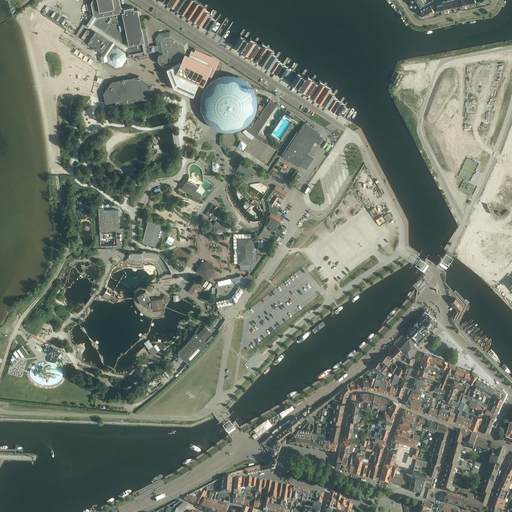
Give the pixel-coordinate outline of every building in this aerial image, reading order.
[(146,50),(146,47),(149,46),(148,46),(149,46),(145,28),(142,28),(140,18),(138,9),(134,9),(133,6),(124,8),(121,6),(119,0),(92,0),(91,3),(93,11),(93,14),(88,22),(86,25),(96,31),(88,43),(102,53),(100,57),(101,63),(108,61),(108,62),(116,67),(122,66),(127,58),(127,57),(126,57),(125,51),(128,51),(128,54),(146,50)] [(179,10),(185,0),(178,0),(174,7),(179,10)] [(185,14),(193,0),(185,0),(179,10),(185,14)] [(190,18),(200,3),(195,0),(193,0),(185,14),(190,18)] [(450,10),(448,0),(442,2),(444,11),(450,10)] [(456,8),(454,0),(450,0),(448,0),(450,10),(456,8)] [(463,7),(461,0),(454,0),(456,8),(463,7)] [(434,11),(432,9),(434,8),(431,1),(421,7),(423,10),(421,11),(422,14),(421,15),(422,18),(424,17),(425,16),(426,18),(431,15),(430,14),(434,11)] [(444,11),(442,2),(442,1),(435,2),(438,13),(444,11)] [(196,22),(204,10),(206,7),(200,3),(190,18),(196,22)] [(201,25),(208,15),(209,13),(204,10),(196,22),(201,25)] [(206,27),(212,18),(208,15),(201,25),(206,27)] [(210,30),(216,21),(212,18),(206,27),(210,30)] [(190,53),(188,42),(170,31),(159,33),(155,38),(157,45),(158,50),(159,55),(158,56),(158,57),(158,59),(158,61),(160,63),(161,64),(163,65),(164,65),(166,65),(168,64),(169,64),(170,63),(170,62),(187,59),(190,54),(190,53)] [(240,36),(234,46),(238,49),(244,39),(240,36)] [(244,39),(238,49),(242,51),(249,42),(244,39)] [(249,42),(242,51),(248,55),(255,43),(250,39),(249,42)] [(255,43),(248,55),(253,58),(260,46),(255,43)] [(260,46),(253,58),(258,62),(268,47),(262,43),(260,46)] [(268,47),(258,62),(264,66),(272,54),(274,51),(268,47)] [(190,54),(187,59),(182,62),(186,74),(200,80),(204,82),(206,83),(209,75),(211,76),(219,58),(196,48),(195,51),(192,49),(190,54)] [(272,54),(264,66),(269,69),(275,59),(277,57),(272,54)] [(275,59),(269,69),(274,72),(280,62),(275,59)] [(173,86),(193,95),(200,80),(186,74),(182,62),(166,68),(173,86)] [(280,62),(274,72),(278,74),(284,65),(280,62)] [(284,65),(278,74),(282,77),(288,68),(284,65)] [(270,99),(262,111),(257,108),(257,107),(257,102),(257,95),(256,92),(254,88),(253,86),(250,83),(249,81),(246,79),(243,77),(240,76),(238,75),(236,75),(233,74),(232,74),(229,74),(226,74),(222,75),(218,76),(214,78),(210,81),(207,84),(204,88),(202,92),(201,98),(200,103),(201,108),(202,112),(203,114),(205,118),(208,122),(211,125),(215,128),(219,129),(223,131),(228,131),(233,131),(237,130),(241,129),(244,128),(244,127),(250,132),(265,143),(265,142),(268,138),(261,133),(279,106),(270,99)] [(298,74),(291,83),(296,86),(302,76),(298,74)] [(302,76),(296,86),(300,89),(306,79),(302,76)] [(306,79),(300,89),(305,92),(313,80),(308,77),(306,79)] [(106,103),(115,101),(154,94),(153,85),(148,82),(121,88),(119,80),(111,82),(104,93),(106,103)] [(313,80),(305,92),(310,95),(318,83),(313,80)] [(318,83),(310,95),(316,99),(325,84),(320,81),(318,83)] [(325,84),(316,99),(322,103),(330,91),(331,88),(325,84)] [(330,91),(322,103),(327,106),(333,97),(335,94),(330,91)] [(115,101),(116,107),(156,100),(155,94),(154,94),(115,101)] [(333,97),(327,106),(331,109),(337,99),(333,97)] [(337,99),(331,109),(335,112),(341,102),(337,99)] [(341,102),(335,112),(340,114),(346,105),(341,102)] [(94,122),(94,119),(97,118),(95,109),(87,111),(88,114),(85,115),(86,124),(94,122)] [(307,153),(320,133),(317,131),(305,122),(283,156),(295,164),(298,166),(299,165),(306,169),(314,158),(307,153)] [(237,147),(243,150),(246,145),(241,141),(237,147)] [(439,165),(444,161),(440,156),(435,160),(439,165)] [(256,171),(242,161),(237,167),(252,177),(256,171)] [(495,186),(495,187),(501,190),(504,192),(511,182),(511,183),(511,169),(504,166),(495,186)] [(184,184),(181,188),(200,201),(200,200),(201,201),(205,196),(196,191),(199,187),(188,180),(188,179),(184,184)] [(255,192),(266,197),(269,190),(259,185),(255,192)] [(271,213),(271,212),(280,217),(281,214),(277,211),(279,208),(274,204),(283,190),(276,185),(267,200),(268,201),(268,203),(269,211),(271,213)] [(495,187),(492,192),(498,195),(501,190),(495,187)] [(492,192),(490,197),(496,200),(498,195),(492,192)] [(490,197),(487,202),(493,205),(496,200),(490,197)] [(487,202),(485,207),(491,210),(493,205),(487,202)] [(228,234),(233,226),(225,221),(225,222),(222,220),(226,213),(213,205),(206,215),(217,221),(215,224),(214,225),(216,235),(217,234),(221,234),(225,232),(228,234)] [(118,210),(103,211),(103,207),(98,207),(100,231),(115,230),(116,245),(125,244),(124,229),(119,229),(118,210)] [(485,207),(482,212),(488,215),(491,210),(485,207)] [(282,219),(271,212),(268,216),(271,218),(269,221),(266,226),(271,229),(270,230),(272,231),(273,232),(273,231),(276,232),(274,235),(276,236),(277,237),(282,229),(277,226),(279,223),(282,219)] [(482,212),(480,217),(485,220),(488,215),(482,212)] [(480,217),(477,222),(483,225),(485,220),(480,217)] [(165,224),(148,220),(142,243),(159,248),(165,224)] [(477,222),(474,227),(480,230),(483,225),(477,222)] [(209,225),(202,227),(203,234),(206,234),(206,232),(208,232),(210,231),(209,225)] [(474,227),(471,232),(478,235),(480,230),(474,227)] [(464,245),(463,246),(468,249),(468,250),(476,257),(478,255),(480,257),(479,259),(482,262),(483,260),(486,262),(484,264),(485,264),(493,254),(482,244),(481,246),(479,245),(483,238),(478,235),(471,232),(465,242),(465,243),(464,245)] [(165,242),(171,245),(174,239),(169,236),(165,242)] [(254,263),(253,263),(253,260),(257,260),(256,241),(252,241),(252,237),(237,238),(238,264),(240,264),(240,270),(251,269),(251,264),(252,264),(252,265),(254,265),(254,263)] [(493,257),(486,265),(491,269),(498,261),(493,257)] [(195,271),(208,280),(215,271),(213,265),(208,261),(202,262),(195,271)] [(498,261),(491,269),(496,273),(503,265),(498,261)] [(503,265),(496,273),(496,274),(498,276),(498,275),(501,277),(508,269),(503,265)] [(244,289),(251,279),(245,275),(244,277),(240,274),(239,276),(232,278),(233,282),(235,282),(236,283),(237,283),(242,289),(243,289),(244,289)] [(188,291),(196,297),(201,289),(193,283),(188,291)] [(164,306),(166,303),(162,301),(162,298),(150,300),(145,291),(136,296),(141,305),(144,303),(152,309),(152,310),(164,308),(164,306)] [(105,292),(102,296),(108,300),(109,299),(111,301),(112,301),(114,302),(114,301),(116,302),(119,298),(111,294),(110,296),(105,292)] [(209,298),(204,294),(200,299),(205,303),(209,298)] [(458,297),(453,302),(458,307),(453,316),(458,319),(465,306),(464,306),(465,306),(458,297)] [(411,326),(406,331),(409,334),(408,334),(411,336),(409,338),(413,343),(415,344),(416,346),(417,346),(424,335),(426,333),(424,332),(426,331),(427,332),(428,331),(426,328),(434,319),(434,318),(434,317),(429,312),(429,313),(426,310),(417,321),(418,321),(415,324),(416,326),(414,328),(411,326)] [(214,333),(218,335),(224,325),(220,323),(214,333)] [(212,332),(205,326),(198,334),(205,340),(212,332)] [(408,333),(407,333),(406,332),(395,343),(402,350),(409,356),(418,347),(413,343),(409,338),(411,336),(408,333)] [(177,353),(189,364),(208,344),(196,333),(177,353)] [(146,346),(148,349),(153,346),(148,339),(143,343),(146,346)] [(409,356),(402,350),(395,343),(387,350),(389,352),(395,358),(413,363),(414,357),(409,356)] [(153,345),(153,346),(148,349),(148,350),(152,355),(158,351),(153,345)] [(28,354),(22,346),(19,348),(25,356),(28,354)] [(434,362),(435,357),(432,356),(424,353),(422,358),(434,362)] [(392,358),(392,357),(389,354),(384,359),(373,368),(376,371),(378,373),(380,374),(382,376),(385,371),(387,365),(389,361),(391,362),(392,358)] [(441,367),(444,361),(435,357),(434,362),(437,364),(437,365),(439,366),(441,367)] [(432,367),(434,362),(422,358),(421,363),(432,367)] [(438,369),(432,367),(421,363),(419,368),(428,371),(429,368),(437,371),(438,369)] [(410,373),(412,367),(405,364),(403,369),(402,368),(401,370),(410,373)] [(453,375),(456,366),(450,364),(448,367),(446,372),(449,373),(453,375)] [(457,380),(462,369),(457,367),(454,375),(457,376),(456,379),(457,380)] [(433,379),(434,379),(435,376),(432,375),(427,374),(427,373),(428,371),(419,368),(418,373),(433,379)] [(462,378),(466,371),(462,369),(457,380),(459,381),(460,377),(462,378)] [(377,389),(381,391),(386,380),(385,380),(387,376),(386,376),(387,372),(385,371),(381,379),(376,389),(377,389)] [(468,381),(472,373),(466,371),(462,378),(464,379),(463,381),(462,380),(461,382),(465,384),(465,385),(466,386),(467,383),(466,383),(467,381),(468,381)] [(400,378),(400,376),(401,374),(400,374),(396,372),(394,376),(393,379),(390,378),(389,381),(392,382),(391,384),(397,387),(398,383),(400,378)] [(474,382),(478,375),(472,372),(472,373),(468,381),(467,381),(466,383),(467,383),(466,386),(467,386),(466,387),(468,388),(471,382),(473,383),(474,382)] [(371,375),(370,375),(370,373),(369,373),(369,376),(369,378),(368,389),(373,389),(376,378),(371,377),(371,375)] [(376,389),(381,379),(378,378),(380,374),(378,373),(377,376),(376,378),(373,389),(376,389)] [(425,379),(432,382),(433,379),(418,373),(416,378),(424,381),(425,379)] [(474,392),(482,380),(477,377),(471,388),(473,390),(472,391),(474,392)] [(407,381),(401,378),(400,378),(398,383),(405,387),(407,381)] [(388,392),(391,384),(392,382),(389,381),(386,380),(381,391),(388,392)] [(426,389),(428,384),(415,380),(414,384),(422,387),(422,388),(426,389)] [(462,390),(464,386),(461,384),(461,383),(459,382),(453,380),(451,386),(462,390)] [(481,390),(486,382),(482,380),(474,392),(476,393),(477,391),(480,393),(481,390)] [(484,395),(490,385),(486,382),(481,390),(480,393),(484,395)] [(405,387),(398,383),(397,387),(393,395),(400,397),(401,397),(405,387)] [(393,395),(397,387),(391,384),(388,392),(393,395)] [(425,391),(426,389),(422,388),(422,387),(414,384),(412,389),(426,394),(428,395),(429,393),(425,391)] [(351,390),(351,387),(347,385),(343,388),(341,390),(347,393),(350,390),(351,390)] [(489,398),(495,388),(490,385),(484,395),(483,397),(485,398),(486,396),(489,398)] [(443,394),(445,390),(443,389),(443,388),(440,387),(436,386),(434,391),(443,394)] [(345,402),(347,393),(341,390),(338,401),(345,402)] [(426,401),(429,395),(428,395),(426,394),(425,398),(420,396),(420,393),(411,391),(410,395),(426,401)] [(456,400),(457,396),(455,395),(455,393),(449,391),(447,396),(453,398),(453,399),(456,400)] [(361,401),(366,401),(368,401),(368,394),(360,394),(360,397),(359,397),(359,398),(356,398),(355,398),(356,395),(353,395),(352,395),(351,400),(362,402),(361,401)] [(378,408),(380,396),(374,394),(374,395),(373,402),(372,407),(378,408)] [(431,403),(426,401),(410,395),(409,396),(409,397),(406,405),(417,409),(418,404),(426,407),(424,412),(427,413),(431,403)] [(499,405),(502,398),(496,395),(495,397),(492,396),(490,401),(499,405)] [(385,406),(387,398),(380,396),(378,408),(383,410),(384,406),(385,406)] [(459,407),(461,401),(458,400),(458,402),(453,400),(453,399),(453,398),(447,396),(445,401),(451,403),(453,403),(452,405),(454,406),(459,407)] [(468,405),(470,400),(462,397),(461,401),(459,407),(458,408),(466,411),(468,405)] [(438,408),(441,402),(441,400),(440,400),(440,401),(439,401),(436,406),(437,407),(436,408),(434,407),(432,415),(436,416),(438,408)] [(343,410),(345,404),(336,402),(332,401),(332,404),(335,405),(335,408),(343,410)] [(496,413),(499,406),(499,405),(490,401),(487,408),(490,410),(496,413)] [(434,407),(436,403),(433,402),(431,406),(430,406),(428,414),(432,415),(434,407)] [(484,414),(484,412),(486,408),(486,407),(480,404),(476,403),(475,408),(478,409),(477,412),(479,412),(483,414),(484,414)] [(424,412),(426,407),(418,404),(417,409),(424,412)] [(452,421),(455,412),(453,411),(454,406),(452,405),(450,410),(447,420),(452,421)] [(450,410),(446,409),(447,407),(444,406),(443,408),(440,407),(437,417),(443,418),(447,420),(450,410)] [(384,419),(392,421),(394,415),(389,413),(390,411),(386,410),(387,408),(385,408),(384,410),(386,410),(385,411),(383,411),(382,415),(385,415),(384,419)] [(496,413),(490,410),(486,408),(484,412),(488,414),(494,416),(496,413)] [(415,418),(417,415),(404,409),(401,415),(412,420),(414,421),(415,418)] [(461,424),(464,416),(461,415),(462,411),(460,410),(455,422),(461,424)] [(341,420),(342,414),(332,412),(331,412),(330,418),(331,418),(332,418),(341,420)] [(467,426),(471,414),(466,412),(464,416),(461,424),(467,426)] [(479,427),(481,421),(482,419),(481,419),(482,417),(483,414),(479,412),(478,416),(473,414),(468,427),(477,430),(479,427)] [(358,421),(359,414),(357,414),(357,416),(354,415),(348,415),(348,420),(357,422),(357,421),(358,421)] [(481,421),(484,423),(490,425),(494,416),(488,414),(485,420),(482,419),(481,421)] [(313,424),(314,419),(310,415),(306,418),(313,424)] [(411,423),(412,420),(401,415),(399,423),(408,426),(410,422),(411,423)] [(287,437),(292,431),(295,427),(294,427),(301,422),(299,419),(298,420),(295,417),(285,425),(287,427),(275,436),(276,437),(282,443),(285,439),(287,437)] [(423,424),(425,419),(424,418),(420,417),(419,418),(419,419),(418,422),(417,422),(416,423),(417,424),(422,426),(423,424)] [(392,421),(384,419),(379,418),(377,424),(380,425),(390,428),(392,422),(392,421)] [(410,433),(411,429),(415,431),(416,429),(415,428),(408,426),(399,423),(397,428),(410,433)] [(445,438),(448,429),(446,427),(438,423),(437,423),(435,429),(440,431),(439,437),(445,438)] [(487,431),(490,425),(484,423),(482,428),(479,427),(477,430),(481,431),(484,432),(487,431)] [(357,430),(358,427),(346,425),(346,428),(345,430),(356,432),(359,433),(360,431),(357,430)] [(390,428),(380,425),(378,431),(381,432),(387,434),(390,428)] [(322,445),(325,437),(325,435),(320,433),(321,427),(317,426),(316,432),(318,432),(318,433),(317,433),(316,438),(317,438),(316,444),(322,445)] [(338,435),(340,430),(331,428),(329,428),(325,427),(325,430),(328,430),(327,433),(330,434),(338,435)] [(408,438),(410,433),(397,428),(394,434),(408,438)] [(300,439),(302,429),(299,429),(296,433),(295,433),(290,440),(298,441),(299,439),(300,439)] [(306,434),(307,430),(302,429),(300,439),(299,439),(298,441),(304,442),(305,434),(306,434)] [(310,443),(312,432),(312,431),(307,430),(306,434),(305,434),(304,442),(310,443)] [(385,440),(387,435),(387,434),(381,432),(378,431),(376,431),(374,436),(373,436),(373,434),(370,433),(370,435),(369,436),(372,437),(373,437),(375,438),(379,439),(385,441),(385,440)] [(473,447),(477,438),(476,438),(459,432),(457,433),(453,445),(460,447),(462,440),(469,442),(468,447),(472,449),(473,449),(474,447),(473,447)] [(406,442),(408,438),(394,434),(393,439),(406,442)] [(282,443),(276,437),(275,436),(269,443),(271,445),(271,446),(268,452),(270,453),(270,454),(275,456),(278,451),(278,450),(279,450),(282,443)] [(385,441),(379,439),(375,438),(373,437),(372,437),(371,439),(373,440),(373,442),(374,442),(378,443),(378,444),(384,445),(385,441)] [(416,447),(418,440),(412,439),(408,438),(406,442),(393,439),(392,440),(399,442),(416,447)] [(479,449),(482,440),(477,438),(473,447),(474,447),(479,449)] [(337,441),(329,439),(327,446),(335,449),(337,441)] [(484,450),(487,442),(482,440),(479,449),(484,450)] [(382,453),(384,446),(384,445),(378,444),(378,443),(374,442),(372,450),(373,451),(376,451),(382,453)] [(490,450),(492,444),(487,442),(484,450),(489,452),(490,450)] [(490,450),(497,453),(495,461),(490,460),(489,463),(488,465),(491,466),(500,469),(500,467),(501,463),(506,449),(492,444),(490,450)] [(350,454),(347,453),(348,450),(340,448),(339,454),(347,456),(349,456),(350,454)] [(394,460),(396,452),(390,450),(389,450),(386,457),(394,460)] [(275,456),(270,461),(268,464),(269,465),(269,464),(270,462),(273,465),(273,464),(276,461),(277,457),(277,456),(279,452),(278,451),(275,456)] [(359,473),(363,458),(364,455),(360,454),(360,452),(357,451),(356,456),(354,464),(352,471),(359,473)] [(382,453),(376,451),(373,451),(372,453),(375,454),(374,460),(379,462),(382,453)] [(347,456),(339,454),(338,453),(336,460),(337,460),(343,462),(345,463),(347,456)] [(348,470),(350,463),(347,462),(348,459),(349,456),(347,456),(345,463),(343,462),(341,468),(341,469),(348,470)] [(365,474),(368,463),(369,459),(363,458),(359,473),(364,475),(365,475),(365,474)] [(434,476),(438,463),(432,461),(428,474),(434,476)] [(388,481),(393,465),(385,463),(380,479),(382,479),(388,481)] [(396,472),(397,470),(398,465),(393,463),(393,465),(388,481),(393,482),(394,480),(394,479),(394,477),(395,477),(396,472)] [(377,469),(378,467),(372,465),(371,468),(370,476),(375,477),(376,473),(377,474),(379,469),(377,469)] [(498,474),(499,469),(500,469),(491,466),(489,471),(498,474)] [(403,485),(406,473),(397,470),(396,472),(395,477),(394,477),(394,479),(394,480),(393,482),(403,485)] [(416,489),(417,483),(423,485),(423,483),(424,483),(426,475),(413,471),(412,475),(408,487),(416,489)] [(496,479),(498,474),(489,471),(487,476),(496,479)] [(408,487),(412,475),(406,473),(403,485),(408,487)] [(232,483),(232,475),(221,480),(221,482),(232,483)] [(494,484),(496,479),(487,476),(485,482),(494,485),(494,484)] [(509,490),(511,484),(503,481),(500,486),(507,489),(509,490)] [(432,485),(424,483),(423,483),(423,485),(417,483),(416,489),(415,492),(422,494),(429,496),(432,485)] [(276,502),(276,500),(279,485),(272,484),(269,501),(269,505),(273,506),(273,502),(276,502)] [(286,504),(287,500),(289,487),(284,486),(281,501),(281,502),(285,503),(286,504)] [(507,494),(509,490),(507,489),(500,486),(498,491),(504,493),(507,494)] [(504,504),(506,499),(508,494),(507,494),(504,493),(498,491),(495,500),(504,504)] [(201,507),(205,496),(206,493),(202,492),(197,499),(194,504),(197,506),(201,507)] [(308,492),(307,498),(306,500),(308,501),(309,498),(311,499),(315,500),(317,494),(309,492),(308,492)] [(321,506),(323,500),(324,493),(320,492),(320,494),(317,494),(315,500),(311,499),(310,501),(310,504),(321,506)] [(335,503),(336,500),(337,496),(330,493),(328,501),(334,503),(335,503)] [(467,499),(446,493),(444,502),(464,508),(465,506),(467,499)] [(210,511),(215,511),(220,502),(220,500),(219,500),(220,499),(221,494),(218,494),(217,500),(214,500),(214,503),(211,511),(210,511)] [(225,497),(225,495),(221,494),(220,499),(221,499),(221,501),(220,500),(220,502),(215,511),(221,511),(224,503),(223,503),(224,500),(225,497)] [(472,501),(474,497),(468,495),(467,499),(465,506),(470,508),(472,501)] [(484,511),(489,498),(483,495),(483,496),(480,504),(472,501),(470,508),(484,511)] [(194,504),(197,499),(190,496),(184,499),(194,504)] [(206,509),(209,500),(207,499),(208,497),(205,496),(201,507),(206,509)] [(309,510),(317,511),(319,511),(321,507),(321,506),(310,504),(310,501),(308,501),(306,500),(306,503),(307,503),(306,503),(305,509),(309,510)] [(342,511),(344,511),(346,503),(341,500),(340,507),(335,506),(335,507),(334,511),(336,511),(339,511),(342,511)] [(502,511),(505,507),(505,504),(504,504),(495,500),(492,509),(500,511),(501,511),(502,511)] [(181,511),(186,508),(181,502),(180,501),(175,504),(177,506),(174,511),(175,511),(181,511)] [(431,511),(433,506),(423,502),(421,507),(427,509),(431,511)] [(227,511),(229,505),(224,503),(221,511),(227,511)] [(351,511),(353,505),(346,503),(344,511),(351,511)] [(436,511),(440,504),(435,503),(432,511),(431,511),(430,511),(433,511),(434,511),(436,511)]
